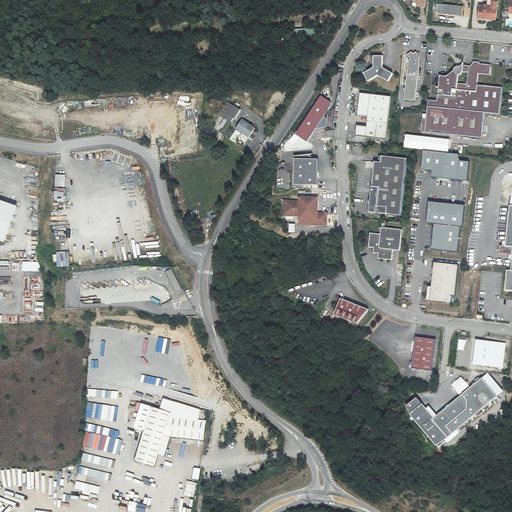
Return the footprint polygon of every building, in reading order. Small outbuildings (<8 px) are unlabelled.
[(496,20),(497,0),(488,0),(487,7),(480,6),(478,19),(496,20)] [(438,5),(437,14),(462,17),(463,7),(438,5)] [(420,58),(417,52),(414,54),(413,52),(408,55),(410,60),(409,60),(405,100),(416,101),(418,76),(420,58)] [(383,68),(383,57),(374,57),(374,68),(364,74),(369,82),(378,76),(389,82),(393,74),(383,68)] [(461,67),(459,67),(458,67),(456,68),(455,69),(454,71),(447,77),(440,76),(438,102),(429,101),(427,120),(426,132),(482,138),(484,113),(499,114),(502,88),(477,86),(478,74),(490,75),(491,65),(479,64),(480,63),(474,62),(471,67),(463,66),(463,65),(462,66),(461,67)] [(357,128),(387,131),(390,97),(361,94),(358,116),(368,117),(367,127),(357,126),(357,128)] [(322,96),(297,135),(308,142),(316,129),(327,127),(328,118),(325,116),(331,106),(331,102),(322,96)] [(228,102),(219,115),(231,124),(240,111),(228,102)] [(255,128),(242,120),(236,129),(249,137),(255,128)] [(386,140),(387,131),(357,128),(356,137),(386,140)] [(447,152),(448,140),(405,136),(404,148),(447,152)] [(421,170),(432,171),(431,177),(466,180),(468,163),(457,162),(457,155),(423,152),(421,170)] [(296,160),(295,160),(294,185),(318,186),(319,160),(312,160),(311,155),(296,157),(296,160)] [(407,159),(382,156),(381,163),(375,162),(370,212),(401,216),(407,159)] [(65,187),(65,174),(55,174),(55,187),(65,187)] [(318,198),(300,198),(300,201),(284,201),(284,216),(299,216),(299,225),(311,225),(311,226),(328,226),(328,216),(325,214),(318,214),(318,198)] [(0,199),(0,240),(5,242),(18,207),(0,199)] [(426,223),(433,224),(431,250),(456,253),(459,227),(462,227),(464,206),(428,202),(426,223)] [(370,234),(369,248),(374,248),(374,249),(375,249),(375,250),(376,252),(377,252),(377,254),(379,254),(378,259),(392,260),(393,250),(400,251),(402,230),(381,228),(380,235),(370,234)] [(511,246),(506,246),(500,246),(500,253),(511,254),(511,246)] [(434,263),(431,288),(430,288),(429,300),(450,302),(451,296),(456,296),(459,265),(434,263)] [(182,290),(172,269),(166,272),(176,293),(182,290)] [(356,324),(368,310),(341,299),(334,315),(356,324)] [(416,337),(413,362),(412,368),(432,371),(436,340),(416,337)] [(505,344),(476,340),(473,364),(502,368),(505,344)] [(482,378),(497,396),(503,391),(488,373),(482,378)] [(459,395),(469,387),(461,377),(451,386),(459,395)] [(434,419),(433,420),(448,438),(497,396),(482,378),(434,419)] [(145,431),(136,461),(155,467),(159,455),(165,457),(171,438),(180,439),(180,445),(201,448),(202,445),(201,445),(202,441),(204,441),(206,421),(204,421),(205,410),(199,410),(165,399),(162,409),(142,404),(135,428),(145,431)] [(433,420),(434,419),(421,404),(420,405),(416,399),(404,408),(411,418),(436,447),(448,438),(433,420)]
